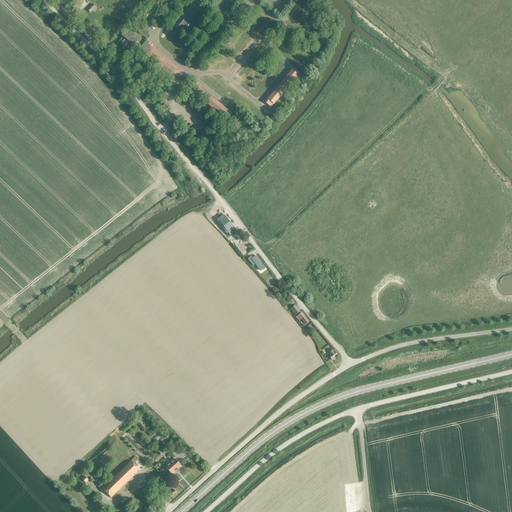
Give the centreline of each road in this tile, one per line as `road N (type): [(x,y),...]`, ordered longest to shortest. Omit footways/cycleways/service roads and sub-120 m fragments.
road 1 (unclassified): [(348,365),(94,49)]
road 2 (secondary): [(183,511),(265,438),(314,409),(511,355)]
road 3 (unclassified): [(168,511),(281,411),(348,365)]
road 4 (unclassified): [(206,511),(282,446),(356,409)]
road 5 (unclassified): [(348,365),(425,340),(511,329)]
road 6 (unclassified): [(356,409),(511,371)]
